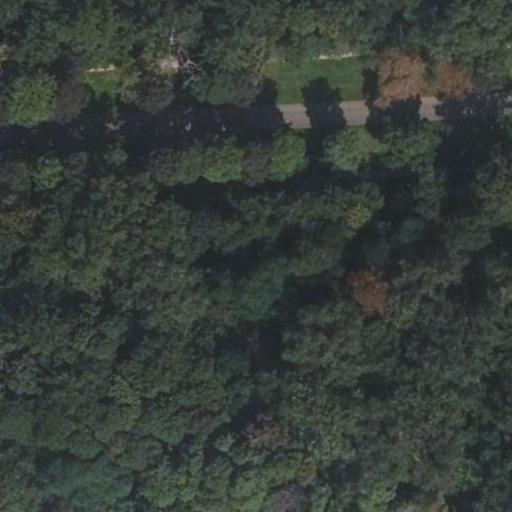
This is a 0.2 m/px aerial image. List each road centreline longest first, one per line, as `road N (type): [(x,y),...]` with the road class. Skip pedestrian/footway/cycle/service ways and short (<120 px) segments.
road 1 (track): [(0,414),(421,488),(511,489)]
road 2 (unclassified): [(0,142),(511,108)]
road 3 (track): [(511,166),(0,198)]
road 4 (track): [(0,76),(511,45)]
